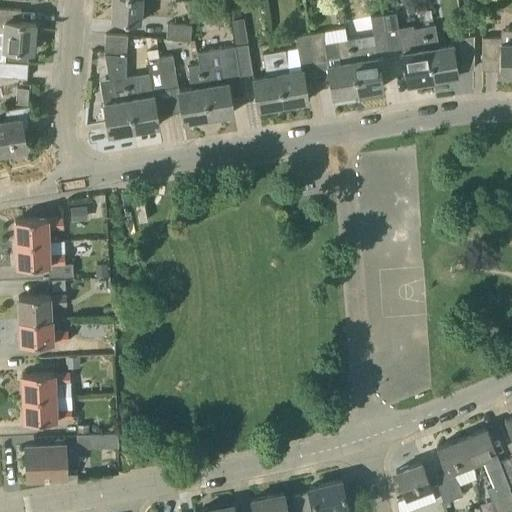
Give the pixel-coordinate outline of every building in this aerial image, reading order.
[(140,22),(142,0),(113,0),(112,20),(140,22)] [(0,31),(4,32),(2,48),(33,51),(35,23),(20,22),(21,10),(0,8),(0,31)] [(383,15),(389,49),(402,47),(396,12),(383,15)] [(377,51),(389,49),(383,15),(370,17),(374,38),(360,40),(360,37),(349,39),(357,92),(383,87),(377,51)] [(169,24),(167,39),(190,41),(192,26),(169,24)] [(474,59),(474,36),(452,39),(453,44),(439,46),(435,24),(424,26),(433,79),(458,75),(456,62),(474,59)] [(408,83),(433,79),(424,26),(413,28),(416,50),(402,53),(408,83)] [(511,74),(511,30),(502,31),(502,37),(482,37),(482,61),(500,61),(499,74),(511,74)] [(337,41),(325,43),(323,32),(310,34),(315,63),(327,61),(333,96),(357,92),(349,39),(337,41)] [(125,77),(126,56),(128,36),(106,34),(104,54),(105,54),(110,81),(114,80),(117,101),(105,103),(104,101),(103,101),(109,134),(133,130),(125,77)] [(300,66),(315,63),(310,34),(295,36),(300,66)] [(240,75),(252,73),(247,45),(236,46),(240,75)] [(226,77),(240,75),(236,46),(199,52),(201,64),(199,64),(208,117),(234,112),(228,82),(227,82),(226,77)] [(166,89),(161,58),(160,58),(158,49),(147,50),(148,60),(147,60),(153,91),(166,89)] [(274,51),(283,104),(308,100),(303,69),(289,72),(285,49),(274,51)] [(258,108),(283,104),(274,51),(263,53),(267,75),(253,78),(258,108)] [(178,86),(174,67),(173,56),(161,58),(166,89),(178,86)] [(0,60),(0,76),(27,78),(28,62),(0,60)] [(183,121),(208,117),(199,64),(188,66),(192,88),(178,90),(183,121)] [(125,77),(133,130),(159,125),(154,95),(140,97),(136,75),(125,77)] [(7,119),(0,120),(0,152),(26,148),(22,123),(28,122),(29,105),(5,109),(7,119)] [(87,218),(86,205),(70,207),(71,220),(87,218)] [(16,242),(48,241),(47,228),(63,227),(63,217),(15,219),(16,242)] [(73,263),(65,263),(64,254),(49,254),(48,241),(16,242),(17,266),(49,264),(50,276),(73,275),(73,263)] [(108,276),(107,263),(95,264),(96,277),(108,276)] [(20,320),(51,318),(51,305),(67,305),(66,295),(19,296),(20,320)] [(68,339),(68,331),(52,332),(51,318),(20,320),(21,343),(53,342),(54,356),(66,356),(80,355),(108,354),(114,354),(113,341),(77,343),(77,339),(68,339)] [(80,356),(66,356),(67,367),(80,367),(80,356)] [(23,397),(55,396),(54,383),(70,382),(70,372),(22,374),(23,397)] [(55,396),(23,397),(24,420),(72,418),(71,408),(55,409),(55,396)] [(496,511),(502,511),(506,511),(511,508),(511,495),(510,487),(511,485),(511,466),(509,458),(500,462),(486,427),(461,437),(471,463),(484,458),(495,486),(487,489),(496,511)] [(118,433),(90,433),(77,434),(78,448),(118,447),(118,433)] [(455,470),(471,463),(461,437),(437,446),(447,471),(435,476),(445,502),(464,494),(455,470)] [(67,477),(65,444),(25,446),(27,478),(67,477)] [(405,496),(406,497),(398,499),(400,511),(435,498),(421,461),(396,470),(405,496)] [(348,511),(341,480),(309,487),(310,491),(293,495),(296,511),(348,511)] [(252,499),(254,511),(287,511),(284,493),(252,499)] [(234,511),(233,503),(201,509),(201,511),(234,511)]
